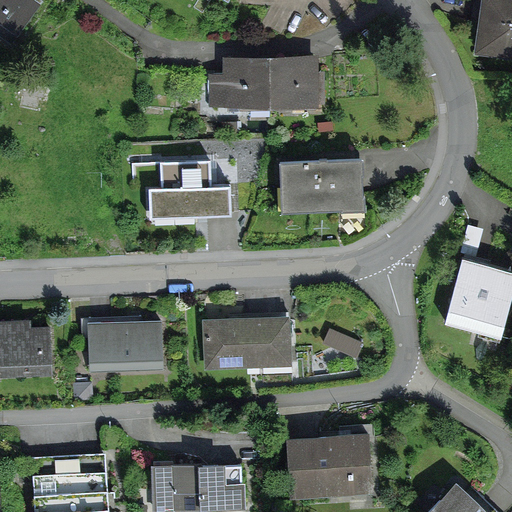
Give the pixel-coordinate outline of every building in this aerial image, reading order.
[(26,0),(0,0),(0,30),(12,39),(36,7),(26,0)] [(511,0),(484,0),(477,52),(511,57),(511,0)] [(269,60),(270,108),(315,107),(314,59),(269,60)] [(270,108),(269,60),(226,61),(226,76),(213,76),(213,109),(270,108)] [(361,161),(282,164),(283,212),(362,209),(361,161)] [(151,189),(151,218),(230,216),(229,187),(209,187),(208,162),(162,164),(163,188),(151,189)] [(511,290),(511,275),(465,263),(449,322),(500,336),(511,290)] [(285,320),(207,322),(209,367),(287,365),(285,320)] [(160,323),(90,325),(91,369),(161,367),(160,323)] [(0,374),(48,373),(46,328),(27,329),(27,324),(0,325),(0,374)] [(359,357),(364,341),(330,332),(325,348),(359,357)] [(364,439),(291,444),(295,495),(368,490),(364,439)] [(34,461),(36,497),(106,493),(104,457),(34,461)] [(227,457),(151,460),(153,509),(246,506),(245,478),(242,478),(242,460),(227,461),(227,457)] [(479,511),(456,490),(434,511),(479,511)] [(36,497),(36,511),(107,511),(106,493),(36,497)]
